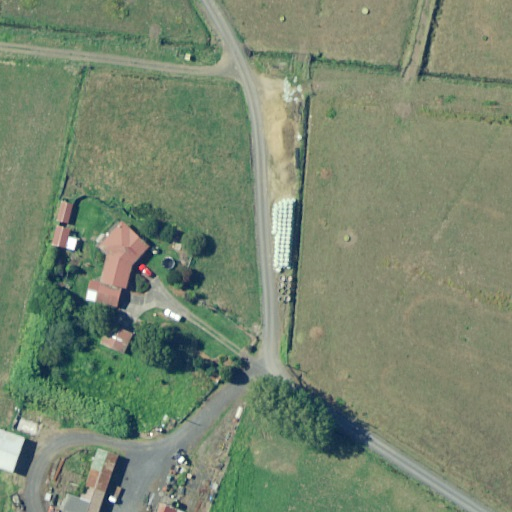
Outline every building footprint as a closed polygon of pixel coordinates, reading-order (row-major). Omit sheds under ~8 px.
[(73,204),(62,202),(59,221),(70,223),(73,204)] [(89,278),(85,302),(117,308),(120,288),(129,290),(134,265),(151,247),(124,222),(101,247),(108,254),(103,281),(89,278)] [(79,239),(69,236),(70,229),(57,226),(53,244),(66,248),(76,250),(79,239)] [(133,335),(110,324),(101,344),(124,354),(133,335)] [(26,438),(0,430),(0,468),(14,473),(26,438)] [(99,511),(117,465),(97,458),(82,498),(68,493),(62,510),(66,511),(99,511)]
